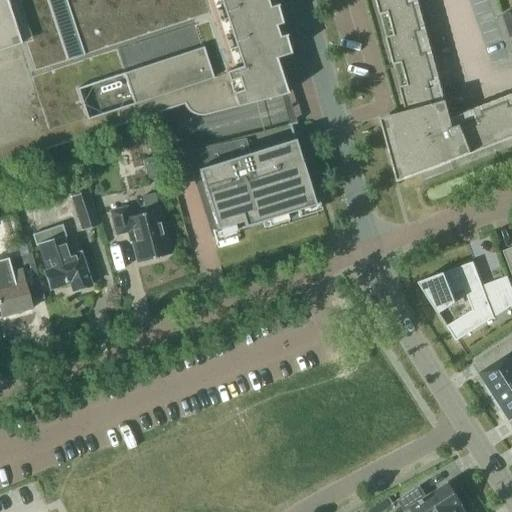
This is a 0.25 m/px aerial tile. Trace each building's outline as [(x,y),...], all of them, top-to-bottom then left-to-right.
[(0,0),(0,163),(62,143),(148,115),(157,112),(183,103),(188,111),(196,115),(204,114),(286,93),(286,91),(285,91),(274,58),(285,55),(287,52),(287,49),(273,0),(0,0)] [(511,105),(511,106),(509,101),(472,115),(474,120),(444,132),(433,92),(438,91),(427,52),(422,54),(419,42),(424,41),(414,3),(409,4),(407,0),(376,0),(381,15),(391,12),(397,34),(386,37),(394,64),(405,62),(411,84),(400,86),(407,111),(390,116),(407,178),(498,143),(493,132),(511,125),(511,105)] [(511,17),(510,12),(502,15),(506,26),(511,24),(511,17)] [(209,165),(197,169),(216,229),(234,224),(236,230),(268,220),(267,219),(314,205),(307,181),(308,181),(294,138),(293,139),(237,157),(209,165)] [(232,141),(204,147),(209,165),(237,157),(232,141)] [(70,196),(81,229),(98,224),(88,191),(70,196)] [(136,262),(169,253),(165,237),(166,237),(158,207),(154,193),(142,196),(146,211),(130,215),(127,206),(109,211),(115,234),(126,231),(129,242),(131,242),(136,262)] [(72,290),(91,284),(80,251),(70,254),(63,235),(65,234),(62,224),(32,234),(36,244),(38,243),(47,269),(44,270),(50,288),(69,282),(72,290)] [(29,297),(25,283),(38,280),(30,251),(7,258),(12,276),(0,279),(0,313),(1,316),(32,307),(29,297)] [(431,300),(438,311),(453,302),(450,293),(464,287),(472,309),(447,325),(456,340),(494,317),(473,261),(419,282),(431,300)] [(511,287),(507,274),(495,278),(506,307),(511,302),(511,287)] [(485,385),(493,397),(511,385),(511,335),(492,348),(500,361),(482,373),(488,382),(485,385)] [(511,385),(493,397),(501,409),(505,408),(511,417),(511,416),(511,385)] [(450,511),(462,505),(463,505),(449,483),(427,497),(420,485),(397,500),(404,511),(405,511),(409,510),(410,511),(450,511)]
